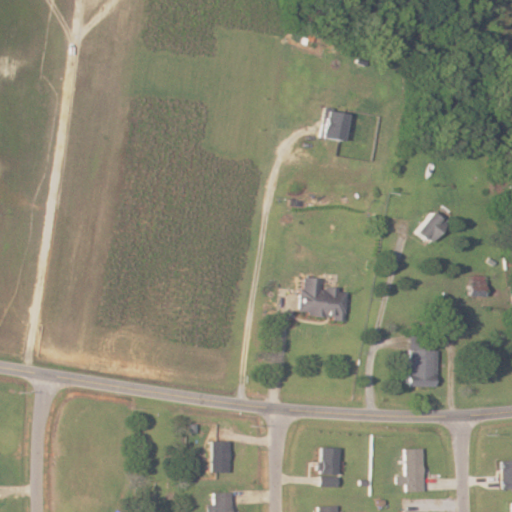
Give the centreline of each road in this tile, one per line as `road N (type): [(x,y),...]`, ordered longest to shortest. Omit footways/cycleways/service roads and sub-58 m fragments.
road 1 (residential): [(0,365),(277,409),(511,409)]
road 2 (residential): [(46,374),(38,511)]
